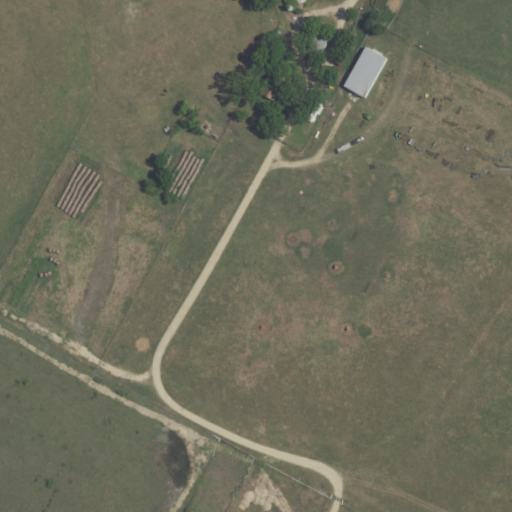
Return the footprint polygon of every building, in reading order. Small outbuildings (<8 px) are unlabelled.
[(310,0),(305,10),(286,1),(286,0),(310,0)] [(329,41),(321,57),(308,51),(316,34),(329,41)] [(277,49),(275,55),(269,52),(271,46),(277,49)] [(389,59),(367,98),(346,86),(368,47),(389,59)] [(295,78),(284,100),(277,97),(276,100),(264,94),(269,85),(265,83),(273,67),(295,78)]
